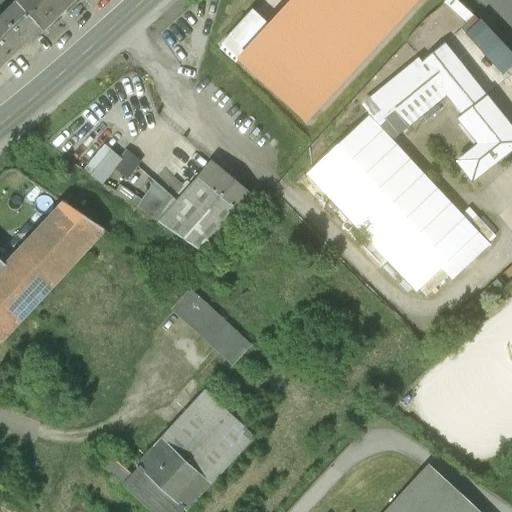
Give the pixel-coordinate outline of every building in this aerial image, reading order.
[(13,0),(17,4),(41,28),(42,30),(73,0),(13,0)] [(418,0),(297,0),(271,29),(253,12),(221,45),(306,123),(418,0)] [(268,0),(260,10),(273,22),(292,0),(268,0)] [(446,44),(475,11),(462,0),(445,0),(424,25),(446,44)] [(0,67),(41,28),(17,4),(0,20),(0,67)] [(501,45),(480,21),(465,34),(486,58),(501,45)] [(447,93),(462,112),(483,96),(464,70),(445,50),(374,108),(396,135),(447,93)] [(457,161),(470,178),(493,160),(492,159),(511,143),(511,133),(483,96),(462,112),(479,144),(457,161)] [(481,233),(376,122),(311,183),(417,294),(481,233)] [(183,196),(140,166),(142,163),(131,155),(104,185),(208,257),(244,217),(198,179),(183,196)] [(258,201),(212,163),(198,179),(244,217),(258,201)] [(0,341),(101,233),(62,198),(4,260),(0,265),(0,341)] [(189,291),(190,291),(173,309),(234,365),(250,348),(251,348),(253,346),(251,344),(249,346),(237,335),(239,333),(237,331),(235,333),(223,322),(225,320),(223,318),(221,320),(207,307),(209,305),(207,303),(205,305),(191,292),(193,291),(191,289),(189,291)] [(231,415),(205,391),(136,466),(139,468),(141,465),(187,508),(254,436),(241,424),(244,420),(235,411),(231,415)] [(184,511),(187,508),(141,465),(139,468),(133,473),(109,454),(100,463),(154,511),(179,511),(182,509),(184,511)] [(478,511),(429,467),(387,511),(478,511)]
